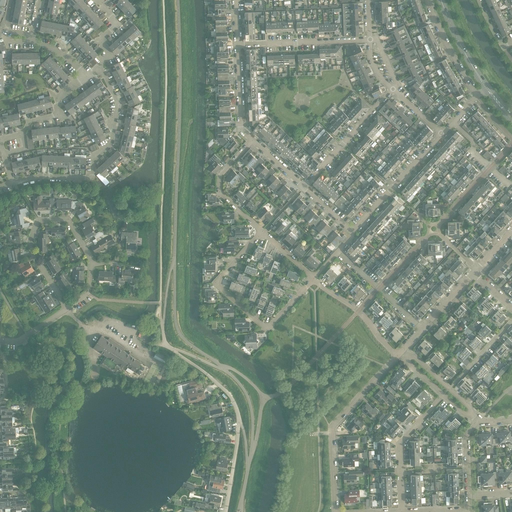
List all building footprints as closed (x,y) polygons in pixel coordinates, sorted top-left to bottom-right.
[(82,0),(80,0),(74,6),(78,10),(85,3),(82,0)] [(127,0),(123,0),(118,5),(122,9),(129,2),(127,0)] [(129,2),(122,9),(125,13),(133,6),(129,2)] [(497,2),(489,6),(491,11),(499,7),(497,2)] [(85,3),(78,10),(81,14),(89,7),(85,3)] [(421,4),(412,7),(414,12),(423,9),(421,4)] [(133,6),(125,13),(129,17),(136,10),(133,6)] [(213,13),(213,14),(225,14),(225,11),(226,11),(226,8),(227,8),(227,6),(215,6),(215,8),(215,13),(213,13)] [(89,7),(81,14),(85,18),(92,11),(89,7)] [(499,7),(491,11),(493,16),(501,12),(499,7)] [(423,9),(414,12),(416,18),(425,14),(423,9)] [(92,11),(85,18),(88,22),(96,15),(92,11)] [(501,12),(493,16),(496,21),(503,17),(501,12)] [(225,14),(213,14),(213,15),(215,15),(216,20),(216,22),(228,22),(228,19),(227,19),(227,16),(225,16),(225,14)] [(425,14),(416,18),(418,23),(419,26),(426,23),(425,20),(427,20),(425,14)] [(96,15),(88,22),(92,26),(99,19),(96,15)] [(503,17),(496,21),(498,26),(506,22),(503,17)] [(99,19),(92,26),(96,30),(103,23),(99,19)] [(214,29),(214,30),(226,30),(226,27),(227,27),(227,24),(228,24),(228,22),(216,22),(216,24),(216,29),(214,29)] [(389,22),(380,23),(380,25),(384,25),(384,32),(385,35),(394,30),(393,27),(392,22),(388,22),(389,22)] [(506,22),(498,26),(500,31),(508,27),(506,22)] [(426,23),(419,26),(420,29),(423,34),(431,30),(429,25),(427,26),(426,23)] [(134,25),(130,29),(137,36),(141,32),(134,25)] [(394,30),(385,35),(386,37),(392,34),(394,38),(407,32),(404,26),(394,30)] [(508,27),(500,31),(503,36),(510,32),(508,27)] [(130,29),(126,32),(133,40),(137,36),(130,29)] [(226,30),(214,30),(214,31),(216,31),(216,36),(217,36),(217,38),(228,38),(228,35),(227,36),(227,32),(226,33),(226,30)] [(431,30),(423,34),(425,39),(434,35),(431,30)] [(126,32),(122,36),(129,43),(133,40),(126,32)] [(389,44),(391,46),(410,37),(407,32),(394,38),(395,41),(389,44)] [(71,41),(75,45),(83,39),(79,34),(71,41)] [(434,35),(425,39),(427,44),(436,40),(434,35)] [(122,36),(118,40),(125,47),(129,43),(122,36)] [(410,37),(391,46),(392,49),(398,46),(399,49),(412,43),(410,37)] [(215,45),(215,46),(227,46),(226,43),(228,43),(228,40),(229,40),(228,38),(217,38),(217,40),(216,40),(217,45),(215,45)] [(83,39),(75,45),(79,49),(86,43),(83,39)] [(118,40),(114,43),(121,51),(125,47),(118,40)] [(436,40),(427,44),(430,48),(438,44),(436,40)] [(86,43),(79,49),(83,53),(90,46),(86,43)] [(121,51),(114,43),(110,47),(117,54),(121,51)] [(395,55),(396,58),(415,49),(412,43),(399,49),(401,53),(395,55)] [(438,44),(430,48),(432,53),(441,49),(438,44)] [(351,48),(354,55),(362,51),(360,46),(357,48),(356,45),(351,48)] [(90,46),(83,53),(86,57),(94,50),(90,46)] [(227,46),(215,46),(215,47),(217,47),(217,52),(217,54),(229,54),(229,51),(228,52),(228,48),(227,49),(227,46)] [(415,49),(396,58),(397,61),(403,58),(405,61),(418,55),(415,49)] [(441,49),(432,53),(432,54),(434,59),(436,61),(442,58),(441,56),(443,54),(441,49)] [(94,50),(86,57),(90,61),(91,61),(93,59),(98,55),(94,50)] [(350,57),(352,61),(360,58),(359,55),(363,53),(362,51),(354,55),(350,57)] [(215,61),(215,62),(227,62),(227,59),(228,59),(228,56),(229,56),(229,54),(217,54),(217,56),(217,61),(215,61)] [(43,63),(46,67),(54,61),(51,57),(52,58),(54,56),(53,55),(50,57),(43,63)] [(400,67),(401,70),(421,61),(418,55),(405,61),(406,64),(400,67)] [(360,58),(352,61),(355,66),(366,61),(365,59),(362,60),(360,58)] [(442,58),(436,61),(437,64),(440,69),(448,64),(445,59),(443,61),(442,58)] [(54,61),(46,67),(50,71),(60,63),(58,61),(56,63),(57,64),(54,61)] [(366,61),(355,66),(357,71),(365,67),(364,65),(367,63),(366,61)] [(421,61),(401,70),(403,72),(409,69),(410,73),(423,67),(421,61)] [(227,62),(215,62),(215,63),(217,63),(218,68),(218,70),(230,70),(230,67),(229,67),(229,64),(227,64),(227,62)] [(60,63),(50,71),(54,75),(61,69),(58,65),(60,66),(61,64),(60,63)] [(110,67),(113,72),(122,68),(119,63),(110,67)] [(448,64),(440,69),(443,74),(451,69),(448,64)] [(365,67),(357,71),(359,75),(370,70),(369,68),(366,69),(365,67)] [(406,79),(407,81),(416,77),(426,73),(423,67),(410,73),(412,76),(406,79)] [(122,68),(113,72),(115,77),(124,73),(122,68)] [(61,69),(54,75),(57,79),(67,71),(65,69),(64,71),(65,72),(64,72),(61,69)] [(451,69),(443,74),(445,78),(454,74),(451,69)] [(216,77),(216,78),(228,78),(228,75),(229,75),(229,72),(230,72),(230,70),(218,70),(218,72),(218,77),(216,77)] [(370,70),(359,75),(361,80),(369,76),(368,74),(371,72),(370,70)] [(67,71),(57,79),(61,84),(69,77),(68,76),(68,77),(65,73),(67,74),(69,72),(67,71)] [(124,73),(115,77),(118,82),(127,77),(124,73)] [(454,74),(445,78),(448,83),(456,78),(454,74)] [(127,77),(118,82),(120,87),(129,82),(132,81),(129,76),(127,77)] [(369,76),(361,80),(363,85),(375,79),(374,77),(370,79),(369,76)] [(416,77),(407,81),(408,84),(413,89),(411,92),(413,93),(419,87),(421,84),(417,80),(416,77)] [(228,78),(216,78),(216,79),(218,79),(218,84),(219,84),(219,86),(230,86),(230,83),(229,83),(229,80),(228,81),(228,78)] [(456,78),(448,83),(451,88),(459,83),(456,78)] [(375,79),(363,85),(365,89),(373,85),(372,83),(376,81),(375,79)] [(101,80),(96,83),(102,92),(107,88),(101,80)] [(129,82),(120,87),(123,92),(124,91),(132,87),(129,82)] [(96,83),(92,87),(98,95),(102,92),(96,83)] [(459,83),(451,88),(453,92),(462,88),(459,83)] [(373,85),(365,89),(368,94),(372,92),(380,88),(379,86),(374,88),(373,85)] [(124,91),(126,96),(135,91),(133,86),(132,87),(124,91)] [(217,93),(217,94),(229,94),(229,91),(230,91),(230,88),(231,88),(230,86),(219,86),(219,88),(218,88),(219,93),(217,93)] [(92,87),(87,90),(93,98),(98,95),(92,87)] [(419,87),(413,93),(415,95),(412,98),(414,100),(422,90),(419,87)] [(372,92),(375,99),(380,97),(379,94),(382,93),(380,88),(372,92)] [(462,88),(453,92),(458,100),(464,96),(462,94),(465,93),(462,88)] [(87,90),(83,93),(89,101),(93,98),(87,90)] [(422,90),(414,100),(416,101),(418,98),(420,100),(426,94),(422,90)] [(135,91),(126,96),(129,101),(138,96),(135,91)] [(83,93),(79,96),(84,104),(89,101),(83,93)] [(229,94),(217,94),(217,95),(219,95),(219,100),(219,102),(231,102),(231,99),(230,99),(230,96),(229,96),(229,94)] [(426,94),(420,100),(422,102),(420,105),(421,106),(430,97),(426,94)] [(50,96),(44,98),(47,107),(52,106),(50,96)] [(79,96),(74,99),(80,107),(84,104),(79,96)] [(138,96),(129,101),(131,106),(140,101),(138,96)] [(430,97),(421,106),(423,108),(426,105),(428,107),(434,101),(430,97)] [(74,99),(70,102),(76,111),(80,107),(74,99)] [(361,99),(357,104),(364,110),(366,112),(370,108),(361,99)] [(379,112),(383,115),(396,101),(394,100),(392,103),(389,100),(379,112)] [(396,101),(383,115),(387,119),(397,108),(395,105),(397,103),(396,101)] [(76,111),(70,102),(65,106),(71,114),(76,111)] [(217,109),(217,110),(229,110),(229,107),(230,107),(230,104),(231,104),(231,102),(219,102),(219,104),(219,109),(217,109)] [(26,113),(24,103),(18,105),(21,114),(26,113)] [(447,103),(443,107),(450,114),(454,109),(447,103)] [(357,104),(354,108),(361,114),(364,110),(357,104)] [(397,108),(387,119),(391,123),(404,109),(402,107),(400,110),(397,108)] [(443,107),(440,111),(447,118),(450,114),(443,107)] [(354,108),(350,112),(357,118),(361,114),(354,108)] [(404,109),(391,123),(395,126),(405,115),(402,113),(405,110),(404,109)] [(229,110),(217,110),(217,111),(219,111),(220,116),(220,118),(232,118),(232,115),(231,115),(231,112),(229,112),(229,110)] [(440,111),(436,115),(443,122),(447,118),(440,111)] [(471,118),(475,122),(482,115),(478,111),(471,118)] [(343,112),(339,117),(346,123),(350,119),(346,116),(346,115),(343,112)] [(350,112),(346,115),(346,116),(350,119),(353,122),(357,118),(350,112)] [(85,118),(87,124),(96,119),(94,114),(85,118)] [(259,114),(249,115),(249,116),(250,126),(256,123),(259,121),(259,120),(259,114)] [(373,119),(375,120),(382,127),(385,129),(390,123),(388,121),(386,122),(377,114),(373,119)] [(405,115),(395,126),(399,130),(411,116),(410,115),(408,117),(405,115)] [(443,122),(436,115),(432,119),(439,126),(443,122)] [(482,115),(475,122),(478,126),(485,119),(482,115)] [(411,116),(399,130),(403,134),(413,122),(410,120),(413,117),(411,116)] [(339,117),(336,121),(343,127),(346,123),(339,117)] [(220,120),(218,121),(218,126),(220,126),(230,126),(230,123),(231,123),(231,120),(232,120),(232,118),(220,118),(220,120)] [(96,119),(87,124),(90,128),(99,124),(96,119)] [(330,123),(332,124),(339,131),(343,127),(336,121),(334,119),(330,123)] [(485,119),(478,126),(482,130),(489,123),(485,119)] [(375,120),(372,124),(379,131),(382,127),(375,120)] [(259,121),(256,123),(250,126),(257,133),(258,134),(264,127),(260,123),(259,121)] [(489,123),(482,130),(485,134),(492,127),(489,123)] [(99,124),(90,128),(92,133),(101,129),(99,124)] [(339,131),(332,124),(328,129),(335,135),(339,131)] [(372,124),(368,128),(375,135),(379,131),(372,124)] [(426,126),(422,130),(429,136),(433,132),(426,126)] [(264,127),(258,134),(262,137),(268,130),(264,127)] [(492,127),(485,134),(489,138),(496,131),(492,127)] [(364,132),(368,135),(371,139),(372,138),(375,135),(368,128),(364,132)] [(101,129),(92,133),(94,138),(103,134),(101,129)] [(217,133),(217,134),(217,138),(221,142),(220,143),(223,146),(228,141),(224,138),(225,137),(227,137),(228,136),(228,129),(218,129),(218,133),(217,133)] [(268,130),(262,137),(266,141),(272,134),(268,130)] [(422,130),(419,134),(426,140),(429,136),(422,130)] [(326,131),(322,135),(329,142),(333,137),(326,131)] [(496,131),(489,138),(493,142),(500,135),(496,131)] [(457,132),(453,136),(460,142),(464,138),(457,132)] [(103,134),(94,138),(97,143),(106,139),(103,134)] [(122,139),(132,142),(135,142),(137,137),(134,136),(124,134),(122,139)] [(272,134),(266,141),(269,144),(270,145),(276,138),(272,134)] [(419,134),(415,138),(422,144),(426,140),(419,134)] [(322,135),(319,139),(325,146),(329,142),(322,135)] [(368,135),(364,139),(371,146),(375,141),(372,138),(371,139),(368,135)] [(500,135),(493,142),(496,146),(503,139),(500,135)] [(453,136),(449,140),(456,146),(460,142),(453,136)] [(232,137),(228,142),(230,144),(227,147),(233,152),(239,145),(234,140),(235,139),(232,137)] [(276,138),(270,145),(271,145),(274,148),(280,141),(276,138)] [(415,138),(412,142),(411,142),(416,146),(418,149),(422,144),(415,138)] [(319,139),(315,143),(322,150),(322,149),(325,146),(319,139)] [(364,139),(360,143),(367,150),(371,146),(364,139)] [(409,139),(405,144),(412,150),(416,146),(411,142),(412,142),(409,139)] [(503,139),(496,146),(500,150),(507,143),(503,139)] [(456,146),(449,140),(446,144),(453,150),(456,146)] [(280,141),(274,148),(278,152),(284,145),(280,141)] [(315,143),(311,147),(319,154),(322,150),(322,149),(322,150),(315,143)] [(360,143),(357,147),(364,154),(367,150),(360,143)] [(405,144),(401,148),(408,154),(412,150),(405,144)] [(453,150),(446,144),(442,148),(449,154),(453,150)] [(284,145),(278,152),(281,155),(282,156),(288,149),(284,145)] [(396,150),(398,152),(405,158),(408,154),(401,148),(400,146),(396,150)] [(319,154),(311,147),(307,151),(315,158),(319,154)] [(364,154),(357,147),(353,151),(360,158),(364,154)] [(442,148),(438,152),(445,158),(449,154),(442,148)] [(245,165),(246,165),(254,157),(250,153),(253,151),(250,149),(242,158),(244,160),(243,161),(246,164),(245,165)] [(288,149),(282,156),(282,157),(283,156),(286,159),(292,152),(288,149)] [(118,151),(114,154),(121,162),(125,158),(118,151)] [(292,152),(286,159),(290,163),(296,156),(292,152)] [(398,152),(394,155),(401,162),(405,158),(398,152)] [(438,152),(435,156),(442,162),(445,158),(438,152)] [(114,154),(110,158),(117,166),(121,162),(114,154)] [(214,154),(209,161),(212,164),(209,168),(215,173),(221,167),(218,164),(221,160),(214,154)] [(351,154),(347,158),(354,164),(358,160),(351,154)] [(394,155),(390,159),(397,166),(401,162),(394,155)] [(296,156),(290,163),(293,166),(294,167),(300,160),(296,156)] [(435,156),(431,160),(438,166),(442,162),(435,156)] [(254,157),(246,165),(246,166),(247,165),(250,168),(251,167),(253,169),(262,159),(260,157),(257,160),(254,157)] [(110,158),(106,162),(113,169),(117,166),(110,158)] [(347,158),(343,162),(350,168),(354,164),(347,158)] [(262,159),(253,169),(255,171),(254,172),(257,175),(257,176),(265,167),(262,164),(264,161),(262,159)] [(390,159),(387,163),(394,170),(397,166),(390,159)] [(300,160),(294,167),(294,168),(295,167),(298,170),(304,163),(300,160)] [(431,160),(427,164),(434,170),(438,166),(431,160)] [(106,162),(102,165),(109,173),(113,169),(106,162)] [(343,162),(340,166),(347,172),(350,168),(343,162)] [(304,163),(298,170),(302,174),(308,167),(304,163)] [(387,163),(383,167),(390,174),(394,170),(387,163)] [(427,164),(424,168),(431,174),(434,170),(427,164)] [(109,173),(102,165),(98,169),(105,177),(109,173)] [(339,165),(336,169),(343,176),(347,172),(340,166),(339,165)] [(390,174),(383,167),(381,165),(377,169),(380,171),(377,174),(382,178),(384,176),(386,178),(390,174)] [(472,165),(468,170),(475,176),(477,174),(479,171),(472,165)] [(265,167),(257,176),(258,176),(259,176),(262,179),(263,177),(265,179),(273,170),(271,168),(269,170),(265,167)] [(308,167),(302,174),(306,178),(312,171),(308,167)] [(424,168),(420,172),(427,178),(431,174),(424,168)] [(343,176),(336,169),(332,174),(339,180),(343,176)] [(245,177),(239,173),(238,175),(233,170),(225,179),(232,185),(239,178),(242,180),(245,177)] [(273,170),(265,179),(267,181),(266,182),(269,185),(268,186),(269,187),(277,178),(273,175),(276,172),(273,170)] [(468,170),(465,173),(471,180),(473,178),(474,178),(475,176),(468,170)] [(420,172),(416,176),(423,182),(427,178),(420,172)] [(465,173),(461,177),(468,184),(471,180),(465,173)] [(375,176),(369,183),(376,189),(380,185),(378,183),(380,181),(375,176)] [(416,176),(413,180),(420,186),(423,182),(416,176)] [(313,184),(317,188),(323,181),(319,177),(313,184)] [(461,177),(457,181),(464,188),(468,184),(461,177)] [(277,178),(269,187),(270,186),(273,189),(271,190),(274,193),(276,190),(285,180),(283,178),(280,181),(277,178)] [(285,180),(276,190),(278,192),(277,193),(280,196),(280,197),(288,188),(285,185),(287,182),(285,180)] [(413,180),(409,184),(416,190),(420,186),(413,180)] [(486,182),(484,184),(491,190),(495,186),(488,180),(486,182)] [(323,181),(317,188),(321,192),(327,185),(323,181)] [(457,181),(454,185),(460,192),(464,188),(457,181)] [(369,183),(366,187),(373,193),(376,189),(369,183)] [(409,184),(405,188),(412,194),(416,190),(409,184)] [(483,186),(481,188),(487,194),(491,190),(484,184),(482,186),(483,186)] [(327,185),(321,192),(325,195),(331,188),(327,185)] [(454,185),(450,189),(457,195),(460,192),(454,185)] [(366,187),(362,190),(369,197),(373,193),(366,187)] [(288,188),(280,197),(281,198),(281,197),(285,200),(286,199),(288,201),(297,191),(294,189),(292,191),(288,188)] [(331,188),(325,195),(329,199),(335,192),(331,188)] [(412,194),(405,188),(401,192),(403,194),(401,196),(406,201),(412,194)] [(448,188),(445,192),(453,199),(457,195),(450,189),(448,188)] [(489,196),(487,194),(481,188),(477,192),(484,198),(486,200),(489,196)] [(362,190),(358,194),(365,201),(369,197),(362,190)] [(234,197),(241,204),(246,198),(239,191),(234,197)] [(453,199),(445,192),(444,191),(440,195),(442,197),(450,204),(450,203),(453,199)] [(335,192),(329,199),(333,203),(340,196),(335,192)] [(484,198),(477,192),(474,196),(480,202),(482,204),(486,200),(484,198)] [(211,194),(205,194),(205,197),(207,197),(207,202),(210,202),(210,205),(220,204),(220,203),(224,203),(219,199),(218,199),(218,198),(216,198),(216,197),(211,197),(211,194)] [(358,194),(355,198),(362,205),(365,201),(358,194)] [(295,211),(296,211),(304,203),(300,199),(303,197),(300,195),(292,204),(294,206),(293,207),(296,210),(295,211)] [(474,196),(470,200),(476,206),(478,208),(482,204),(480,202),(474,196)] [(54,207),(54,199),(50,199),(50,201),(41,202),(41,197),(35,197),(35,202),(34,202),(35,210),(50,210),(50,207),(54,207)] [(355,198),(351,202),(358,209),(362,205),(355,198)] [(395,199),(391,203),(398,209),(404,203),(399,198),(397,200),(395,199)] [(71,200),(57,200),(57,210),(71,209),(71,208),(71,202),(71,200)] [(470,200),(466,204),(473,210),(476,206),(470,200)] [(79,201),(76,206),(78,208),(79,209),(84,207),(82,203),(79,201)] [(250,201),(245,207),(252,214),(257,208),(250,201)] [(351,202),(347,206),(354,213),(358,209),(351,202)] [(304,203),(296,211),(296,212),(297,211),(300,214),(301,213),(303,215),(312,205),(310,203),(307,206),(304,203)] [(391,203),(388,207),(395,213),(398,209),(391,203)] [(439,204),(433,204),(433,216),(440,215),(440,211),(443,210),(442,203),(439,203),(439,204)] [(433,216),(433,204),(426,205),(426,204),(423,204),(423,211),(426,211),(426,216),(433,216)] [(466,204),(463,208),(469,214),(473,210),(466,204)] [(312,205),(303,215),(305,217),(304,218),(308,221),(307,221),(307,222),(315,213),(312,210),(314,207),(312,205)] [(84,207),(79,209),(77,211),(82,221),(88,218),(89,218),(89,217),(90,216),(84,206),(84,207)] [(354,213),(347,206),(344,211),(351,217),(354,213)] [(511,209),(508,206),(503,211),(511,219),(511,218),(511,209)] [(388,207),(384,211),(391,217),(395,213),(388,207)] [(17,228),(22,227),(28,226),(28,223),(24,223),(23,216),(31,215),(26,208),(19,209),(14,219),(15,225),(16,225),(17,228)] [(265,218),(269,221),(273,217),(269,214),(270,213),(265,208),(258,215),(263,220),(265,218)] [(469,214),(463,208),(459,212),(458,212),(466,219),(466,218),(469,214)] [(229,211),(222,211),(222,219),(223,219),(224,219),(224,223),(234,223),(234,214),(230,214),(229,214),(229,211)] [(384,211),(380,215),(387,221),(391,217),(384,211)] [(503,211),(499,216),(507,224),(511,219),(503,211)] [(315,213),(307,222),(308,222),(309,222),(312,225),(313,223),(315,225),(323,216),(321,214),(319,216),(315,213)] [(380,215),(377,219),(384,225),(387,221),(380,215)] [(323,216),(315,225),(317,227),(316,228),(319,231),(318,232),(319,232),(327,224),(323,221),(326,218),(323,216)] [(499,216),(494,221),(502,229),(507,224),(499,216)] [(278,217),(274,222),(276,224),(272,228),(278,234),(279,233),(280,234),(281,234),(282,233),(282,232),(282,231),(281,230),(285,226),(283,223),(284,222),(278,217)] [(92,219),(83,224),(85,227),(82,229),(88,238),(98,233),(98,232),(96,234),(90,224),(94,222),(92,219)] [(377,219),(373,223),(380,229),(384,225),(377,219)] [(448,222),(448,229),(459,229),(459,222),(460,222),(460,219),(453,219),(453,222),(448,222)] [(408,223),(409,230),(420,230),(420,223),(415,223),(415,220),(407,220),(407,223),(408,223)] [(494,221),(489,226),(497,234),(502,229),(494,221)] [(373,223),(369,227),(376,233),(380,229),(373,223)] [(327,224),(319,232),(319,233),(320,232),(323,235),(324,234),(326,236),(335,226),(333,224),(330,227),(327,224)] [(241,225),(231,226),(232,231),(234,233),(236,233),(236,237),(249,237),(249,228),(241,228),(241,225)] [(335,226),(326,236),(328,238),(327,239),(330,242),(330,243),(338,234),(335,231),(337,228),(335,226)] [(489,226),(485,231),(493,239),(497,234),(489,226)] [(22,227),(17,228),(9,230),(9,233),(11,233),(12,239),(10,240),(10,244),(23,242),(22,238),(21,238),(20,231),(23,231),(22,227)] [(46,227),(46,232),(47,232),(50,235),(52,235),(52,236),(66,235),(65,231),(66,231),(66,230),(65,230),(65,228),(52,228),(52,227),(46,227)] [(369,227),(366,231),(373,237),(376,233),(369,227)] [(292,231),(290,228),(283,236),(285,238),(282,241),(289,248),(295,241),(289,235),(292,231)] [(459,229),(448,229),(449,237),(453,236),(453,239),(461,239),(461,236),(460,236),(459,229)] [(420,230),(409,230),(409,237),(408,237),(408,240),(416,240),(415,237),(420,237),(420,230)] [(366,231),(362,235),(369,241),(373,237),(366,231)] [(485,231),(480,237),(488,244),(493,239),(485,231)] [(122,232),(122,240),(127,240),(126,249),(136,250),(136,244),(137,233),(122,232)] [(107,233),(98,238),(101,242),(92,247),(92,245),(91,246),(96,253),(104,248),(103,245),(108,243),(110,246),(115,243),(111,236),(109,237),(107,233)] [(47,238),(47,234),(40,234),(40,238),(39,238),(39,251),(46,251),(46,238),(47,238)] [(338,234),(330,243),(331,243),(335,246),(336,245),(338,247),(347,237),(344,235),(342,237),(338,234)] [(362,235),(358,239),(365,245),(369,241),(362,235)] [(480,237),(475,242),(483,249),(488,244),(480,237)] [(358,239),(355,243),(362,249),(365,245),(358,239)] [(403,239),(400,243),(407,250),(410,246),(411,246),(406,241),(403,239)] [(72,243),(71,241),(64,244),(66,247),(67,247),(74,259),(81,255),(73,243),(72,243)] [(298,241),(294,246),(296,248),(293,251),(300,258),(305,253),(300,248),(303,245),(298,241)] [(227,245),(224,245),(224,253),(234,253),(234,245),(239,245),(239,242),(227,242),(227,245)] [(475,242),(471,247),(479,254),(483,249),(475,242)] [(355,243),(351,247),(358,253),(362,249),(355,243)] [(400,243),(396,247),(403,254),(407,250),(400,243)] [(436,255),(435,244),(428,244),(428,249),(425,249),(426,257),(429,256),(429,255),(436,255)] [(442,244),(435,244),(436,255),(443,255),(443,256),(446,256),(445,248),(443,248),(442,244)] [(254,257),(260,259),(261,255),(263,255),(265,252),(263,251),(264,248),(258,246),(257,249),(256,249),(255,252),(256,252),(254,257)] [(349,253),(347,255),(355,262),(360,255),(358,253),(351,247),(347,251),(349,253)] [(396,247),(393,251),(400,258),(403,254),(396,247)] [(479,254),(471,247),(466,252),(465,251),(463,253),(468,258),(470,256),(474,260),(479,254)] [(19,248),(11,250),(13,261),(21,260),(19,248)] [(308,258),(305,262),(314,270),(319,265),(310,256),(315,251),(312,249),(306,256),(308,258)] [(391,253),(389,255),(396,262),(400,258),(393,251),(391,253)] [(262,264),(268,266),(270,262),(272,263),(273,260),(271,259),(272,256),(266,253),(265,257),(264,256),(263,259),(264,259),(262,264)] [(420,255),(416,258),(423,265),(427,261),(420,254),(420,255)] [(511,259),(506,254),(503,258),(509,265),(511,261),(511,259)] [(53,255),(47,259),(49,261),(47,263),(54,274),(56,273),(57,273),(57,272),(61,270),(54,259),(55,258),(53,255)] [(389,255),(386,259),(392,266),(396,262),(389,255)] [(459,259),(454,264),(462,272),(467,267),(464,264),(466,261),(460,256),(458,259),(459,259)] [(205,269),(205,270),(206,270),(206,274),(216,274),(215,265),(214,265),(214,262),(217,262),(217,258),(209,258),(209,265),(205,265),(205,269)] [(416,258),(413,262),(419,268),(423,265),(416,258)] [(503,258),(499,262),(506,269),(509,265),(503,258)] [(386,259),(382,263),(389,270),(392,266),(386,259)] [(270,272),(276,274),(278,270),(280,270),(281,267),(279,266),(280,263),(274,261),(273,264),(272,267),(270,272)] [(23,262),(16,267),(18,270),(21,268),(26,276),(34,271),(29,262),(24,265),(23,262)] [(413,262),(409,266),(416,272),(419,268),(413,262)] [(499,262),(495,266),(502,273),(506,269),(499,262)] [(382,263),(378,267),(385,274),(387,272),(389,270),(382,263)] [(454,264),(449,270),(458,277),(462,272),(454,264)] [(254,266),(251,265),(250,267),(247,265),(245,271),(248,272),(248,273),(250,274),(251,274),(255,275),(258,269),(253,268),(254,266)] [(409,266),(406,270),(412,276),(416,272),(409,266)] [(493,268),(491,270),(498,276),(502,273),(495,266),(494,268),(493,268)] [(74,267),(73,277),(75,277),(75,281),(83,281),(83,271),(80,270),(80,267),(74,267)] [(385,274),(378,267),(375,272),(381,278),(383,275),(384,276),(385,274)] [(330,268),(324,275),(327,278),(331,282),(338,275),(334,272),(334,271),(330,268)] [(125,281),(127,281),(128,270),(122,270),(122,274),(119,274),(119,283),(120,283),(121,285),(123,285),(125,283),(125,281)] [(128,270),(127,281),(130,281),(130,284),(131,285),(133,286),(135,284),(136,284),(136,275),(133,275),(133,270),(128,270)] [(289,270),(287,276),(291,278),(290,280),(294,281),(295,279),(298,280),(300,274),(297,273),(294,272),(289,270)] [(406,270),(402,274),(408,280),(412,276),(406,270)] [(449,270),(445,275),(453,282),(458,277),(449,270)] [(498,276),(491,270),(490,272),(488,275),(495,281),(498,276)] [(99,280),(112,281),(112,283),(115,283),(116,276),(112,276),(113,272),(99,272),(99,274),(99,275),(99,276),(98,276),(97,277),(97,279),(98,280),(99,280)] [(64,273),(58,277),(59,280),(58,281),(66,292),(72,288),(65,277),(66,276),(64,273)] [(247,274),(243,273),(243,275),(239,274),(237,280),(240,281),(243,282),(248,284),(250,278),(246,276),(247,274)] [(402,274),(398,278),(405,284),(408,280),(402,274)] [(445,275),(440,280),(448,287),(453,282),(445,275)] [(31,278),(26,282),(28,285),(31,282),(37,292),(45,287),(38,277),(33,281),(31,278)] [(344,277),(338,284),(341,287),(345,291),(352,284),(348,280),(347,280),(344,277)] [(396,280),(394,282),(401,288),(405,284),(398,278),(396,280)] [(282,279),(279,284),(284,286),(283,288),(286,289),(287,287),(290,288),(292,283),(289,281),(287,280),(286,280),(282,279)] [(440,280),(435,285),(444,292),(448,287),(440,280)] [(239,282),(236,281),(235,283),(232,282),(230,288),(233,289),(235,291),(235,290),(240,292),(242,286),(238,284),(239,282)] [(401,288),(394,282),(392,284),(393,284),(391,286),(397,292),(401,288)] [(369,285),(365,289),(370,294),(374,290),(369,285)] [(435,285),(431,290),(439,298),(444,292),(435,285)] [(358,286),(351,293),(352,293),(355,295),(354,296),(359,300),(361,298),(363,300),(367,295),(365,293),(362,289),(361,288),(361,289),(358,286)] [(274,287),(272,293),(276,294),(275,296),(279,297),(279,295),(283,297),(285,291),(282,290),(282,289),(279,288),(279,289),(274,287)] [(467,294),(470,297),(471,298),(475,301),(481,294),(477,290),(476,290),(474,287),(473,287),(471,290),(467,294)] [(250,292),(248,295),(250,296),(249,299),(255,301),(256,298),(257,298),(258,295),(257,295),(259,290),(253,288),(252,292),(250,292)] [(212,289),(205,290),(205,293),(208,293),(209,303),(212,302),(212,299),(217,299),(217,292),(212,292),(212,289)] [(431,290),(426,295),(434,303),(439,298),(431,290)] [(43,292),(35,297),(38,301),(40,300),(44,307),(43,308),(45,312),(56,305),(49,294),(46,296),(43,292)] [(426,295),(421,300),(430,308),(434,303),(426,295)] [(258,299),(257,303),(259,303),(257,306),(263,309),(264,306),(265,306),(266,303),(265,303),(267,298),(261,296),(260,300),(258,299)] [(486,299),(480,306),(483,309),(487,313),(494,305),(489,301),(489,302),(486,299)] [(421,300),(417,305),(425,313),(430,308),(421,300)] [(375,302),(369,309),(372,312),(376,316),(379,314),(381,316),(383,313),(381,311),(383,309),(379,305),(378,305),(375,302)] [(266,307),(265,310),(267,311),(266,314),(271,316),(273,313),(274,311),(274,310),(275,306),(270,303),(268,308),(266,307)] [(468,308),(463,303),(454,313),(459,318),(461,316),(462,316),(465,313),(464,312),(468,308)] [(228,304),(219,305),(219,310),(221,310),(222,312),(222,313),(223,313),(223,316),(234,316),(233,308),(229,308),(228,307),(228,304)] [(425,313),(417,305),(412,310),(411,310),(409,312),(415,317),(417,315),(420,318),(425,313)] [(499,310),(492,317),(495,320),(496,321),(500,324),(507,317),(502,313),(499,311),(499,310)] [(385,315),(379,322),(382,325),(386,329),(393,322),(389,318),(388,317),(388,318),(385,315)] [(451,316),(444,324),(449,329),(451,327),(452,327),(455,324),(454,323),(456,321),(451,316)] [(244,319),(235,319),(235,325),(236,331),(239,331),(249,330),(249,322),(244,322),(244,319)] [(479,333),(479,334),(477,336),(482,341),(484,338),(491,331),(486,326),(483,323),(481,325),(483,327),(480,330),(481,331),(479,333)] [(448,330),(443,325),(434,335),(439,340),(441,338),(442,338),(445,335),(444,334),(448,330)] [(395,328),(389,335),(392,337),(392,338),(396,342),(403,335),(399,331),(398,330),(395,328)] [(247,339),(244,342),(247,345),(246,346),(246,347),(252,347),(253,349),(257,349),(257,346),(256,345),(259,341),(256,339),(257,338),(257,334),(252,334),(250,336),(246,336),(246,338),(247,339)] [(102,336),(94,348),(106,356),(100,364),(113,373),(116,368),(121,372),(126,365),(135,372),(141,363),(123,350),(124,348),(109,338),(108,340),(102,336)] [(471,342),(467,347),(472,352),(481,342),(476,337),(474,339),(473,338),(470,341),(471,342)] [(424,340),(418,347),(418,348),(421,350),(421,351),(425,355),(432,347),(428,344),(428,343),(427,343),(424,340)] [(510,346),(505,341),(496,352),(501,356),(503,354),(504,355),(507,352),(506,351),(510,346)] [(461,353),(457,358),(462,363),(471,353),(466,348),(464,350),(463,349),(460,352),(461,353)] [(166,357),(157,352),(154,358),(163,362),(166,357)] [(433,352),(428,357),(438,367),(443,361),(441,359),(442,358),(439,355),(438,356),(433,352)] [(500,357),(495,352),(486,362),(491,367),(493,365),(494,366),(497,363),(496,362),(500,357)] [(490,368),(485,363),(476,374),(481,378),(483,376),(484,377),(487,374),(486,373),(490,368)] [(448,366),(443,371),(451,378),(456,373),(453,371),(454,370),(451,367),(450,368),(448,366)] [(397,381),(394,384),(394,383),(391,386),(395,390),(405,379),(405,380),(402,377),(406,373),(403,371),(400,369),(397,372),(397,373),(393,378),(397,381)] [(462,379),(458,384),(468,394),(469,392),(472,389),(472,388),(470,386),(471,385),(468,382),(467,383),(462,379)] [(190,388),(186,389),(189,399),(187,399),(188,403),(192,402),(196,401),(196,402),(200,401),(200,400),(206,398),(204,392),(198,394),(196,388),(202,387),(201,382),(196,383),(196,381),(189,383),(190,388)] [(411,385),(409,383),(404,388),(411,395),(420,386),(415,381),(411,385)] [(482,393),(477,389),(470,396),(472,397),(472,396),(473,397),(473,398),(476,400),(475,401),(480,405),(487,398),(483,394),(482,393)] [(380,390),(375,396),(378,399),(377,399),(379,401),(380,401),(383,403),(385,400),(387,400),(390,403),(394,398),(389,394),(387,396),(380,390)] [(417,397),(415,399),(420,404),(421,403),(425,406),(430,400),(429,400),(431,397),(431,396),(430,396),(430,395),(429,395),(428,394),(428,393),(424,390),(417,397)] [(407,404),(414,410),(416,408),(409,402),(407,404)] [(362,410),(370,417),(376,412),(377,413),(379,411),(375,407),(373,409),(367,404),(362,410)] [(220,409),(220,406),(210,408),(210,411),(212,411),(213,417),(223,415),(222,409),(220,409)] [(401,411),(404,413),(411,420),(415,415),(411,412),(413,410),(408,406),(407,408),(404,408),(401,411)] [(439,410),(440,409),(430,419),(433,422),(437,418),(441,422),(444,418),(445,419),(449,414),(447,412),(447,411),(445,409),(442,412),(439,410)] [(399,416),(397,419),(401,423),(403,421),(407,424),(411,420),(404,413),(400,417),(399,416)] [(220,432),(230,430),(229,426),(230,426),(230,424),(231,424),(230,417),(216,419),(217,423),(221,423),(222,428),(219,428),(220,432)] [(350,425),(347,428),(352,432),(356,428),(358,430),(364,424),(356,417),(350,423),(351,424),(350,425)] [(449,420),(445,424),(451,430),(455,426),(457,428),(461,423),(455,418),(451,423),(449,420)] [(396,422),(392,426),(399,432),(403,428),(399,425),(401,423),(397,419),(395,421),(396,422)] [(399,432),(392,426),(388,430),(387,429),(385,431),(389,436),(391,434),(395,437),(399,432)] [(508,430),(503,431),(505,443),(511,442),(511,443),(511,442),(511,436),(511,437),(510,432),(508,433),(508,430)] [(498,439),(495,439),(496,445),(499,445),(499,444),(505,443),(503,431),(499,431),(500,434),(498,434),(498,439)] [(486,445),(486,432),(481,433),(482,435),(480,435),(480,436),(476,436),(476,443),(480,443),(480,445),(486,445)] [(490,432),(486,432),(486,445),(492,444),(492,446),(496,445),(495,439),(492,439),(492,435),(490,435),(490,432)] [(213,433),(213,439),(213,440),(214,441),(220,441),(220,442),(231,443),(231,439),(229,439),(229,436),(226,436),(226,435),(213,433)] [(351,440),(343,440),(343,448),(355,448),(355,440),(358,440),(358,436),(351,437),(351,440)] [(447,440),(447,446),(457,445),(456,439),(452,440),(451,437),(448,437),(445,437),(445,440),(447,440)] [(409,441),(410,447),(419,447),(419,441),(420,441),(420,438),(414,438),(414,441),(409,441)] [(0,447),(9,447),(9,439),(2,439),(2,442),(0,442),(0,447)] [(378,440),(378,443),(377,443),(377,449),(380,449),(390,448),(389,442),(385,443),(385,440),(378,440)] [(352,458),(344,459),(344,467),(355,466),(354,461),(359,461),(358,454),(352,455),(352,458)] [(218,461),(216,470),(226,472),(228,463),(227,462),(227,459),(220,457),(220,461),(218,461)] [(446,463),(446,466),(453,466),(453,463),(457,463),(457,457),(448,457),(448,463),(446,463)] [(420,458),(410,459),(410,465),(415,465),(415,467),(421,467),(421,464),(420,464),(420,458)] [(390,460),(381,460),(378,460),(378,466),(379,466),(380,469),(386,469),(386,466),(390,466),(390,460)] [(447,471),(447,474),(448,474),(448,480),(458,479),(458,473),(453,474),(453,471),(453,469),(447,469),(447,471)] [(355,475),(349,475),(344,475),(345,483),(356,483),(356,476),(363,475),(363,471),(355,472),(355,475)] [(411,475),(411,481),(421,481),(420,475),(422,475),(422,472),(415,472),(416,475),(411,475)] [(493,474),(487,474),(488,486),(492,486),(492,483),(494,483),(494,479),(497,478),(496,472),(493,472),(493,474)] [(499,472),(496,472),(497,478),(500,478),(500,483),(502,482),(503,485),(507,484),(505,472),(499,473),(499,472)] [(379,483),(382,483),(391,482),(391,476),(386,476),(386,474),(380,474),(380,477),(378,477),(379,483)] [(488,486),(487,474),(481,474),(481,476),(478,476),(478,483),(482,483),(482,484),(484,484),(484,486),(488,486)] [(210,484),(209,490),(212,491),(220,492),(220,489),(223,489),(225,480),(222,480),(222,477),(211,475),(209,484),(210,484)] [(345,494),(345,503),(357,502),(356,497),(359,497),(359,490),(349,491),(349,494),(345,494)] [(210,495),(209,500),(209,504),(220,506),(222,498),(221,498),(211,496),(210,495)] [(24,500),(21,500),(21,510),(26,510),(26,511),(29,511),(29,505),(26,505),(26,496),(23,497),(24,500)] [(459,496),(449,497),(450,506),(455,505),(455,503),(459,502),(459,496)] [(421,498),(412,498),(412,504),(417,504),(417,507),(422,507),(421,498)] [(392,499),(382,500),(383,508),(388,508),(388,505),(392,505),(392,499)] [(193,502),(192,508),(204,510),(206,504),(193,502)] [(482,508),(479,508),(478,511),(488,511),(488,503),(484,503),(484,506),(482,506),(482,508)] [(492,503),(488,503),(488,511),(498,511),(498,507),(494,507),(494,506),(492,506),(492,503)]
